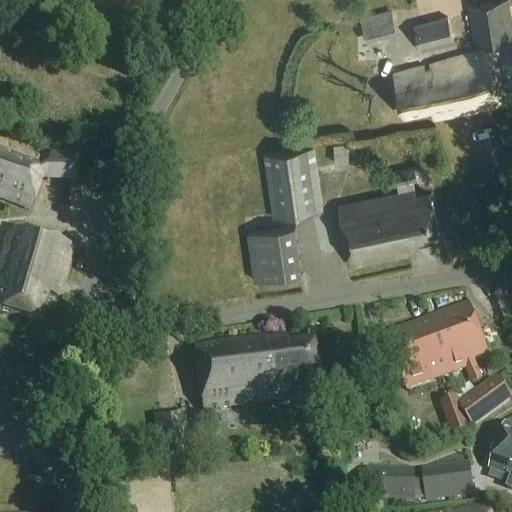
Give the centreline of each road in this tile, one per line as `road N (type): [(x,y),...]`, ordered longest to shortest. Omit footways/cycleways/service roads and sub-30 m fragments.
road 1 (residential): [(80,314),(187,321),(511,268)]
road 2 (residential): [(80,314),(118,178),(219,0)]
road 3 (residential): [(20,437),(66,364),(80,314)]
